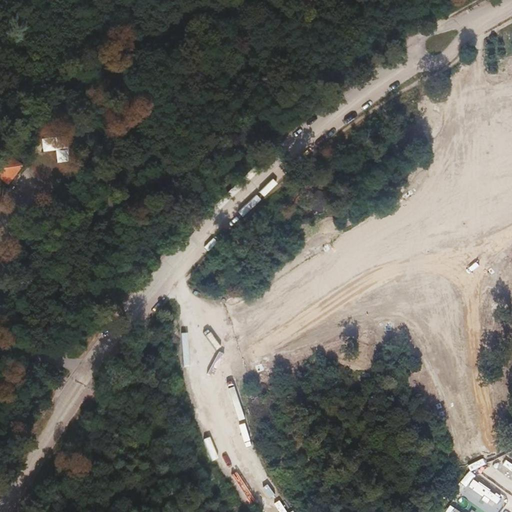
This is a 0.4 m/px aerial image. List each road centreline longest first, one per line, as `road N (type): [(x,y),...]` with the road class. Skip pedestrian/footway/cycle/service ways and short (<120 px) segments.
road 1 (track): [(477,21),(430,252),(493,486),(483,511)]
road 2 (unclassified): [(79,386),(196,241),(364,90),(415,57)]
road 3 (track): [(121,44),(110,125),(112,207),(60,369),(71,400)]
road 4 (track): [(511,213),(211,354)]
road 5 (track): [(270,511),(244,467),(211,354)]
